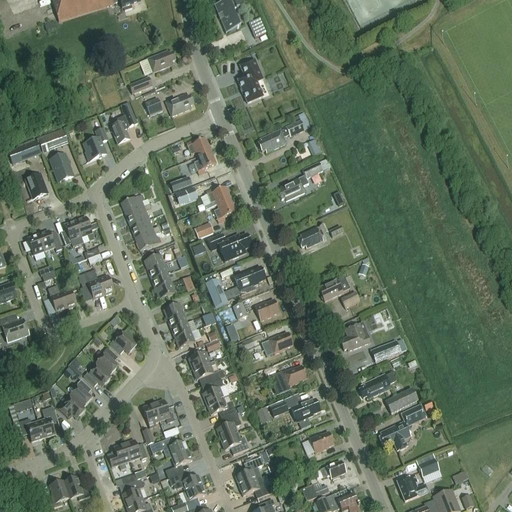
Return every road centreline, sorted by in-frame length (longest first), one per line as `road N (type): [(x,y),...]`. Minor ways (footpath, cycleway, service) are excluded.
road 1 (tertiary): [(382,511),(220,115)]
road 2 (residential): [(135,303),(60,332),(44,326),(11,229)]
road 3 (residential): [(228,511),(176,379),(152,367)]
road 4 (residential): [(95,194),(143,149),(220,115)]
road 5 (tertiary): [(220,115),(192,47),(184,0)]
